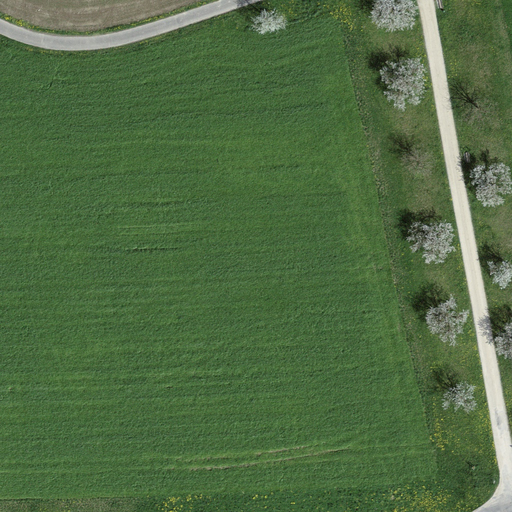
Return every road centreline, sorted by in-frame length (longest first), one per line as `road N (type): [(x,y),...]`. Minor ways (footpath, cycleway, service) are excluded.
road 1 (track): [(511,485),(425,0)]
road 2 (track): [(0,32),(80,49),(251,0)]
